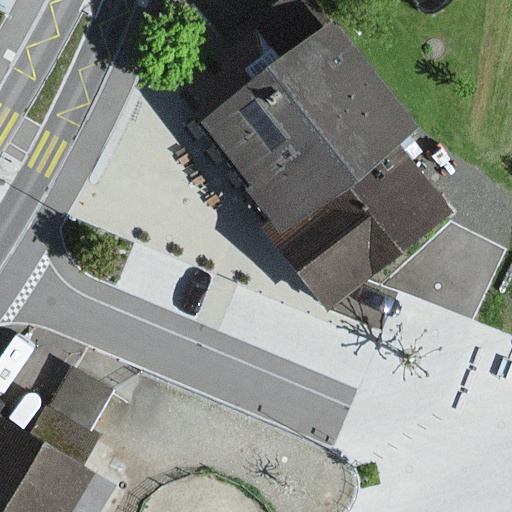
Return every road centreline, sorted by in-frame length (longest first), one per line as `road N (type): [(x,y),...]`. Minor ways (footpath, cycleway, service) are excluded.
road 1 (residential): [(474,483),(0,285)]
road 2 (residential): [(0,175),(96,0)]
